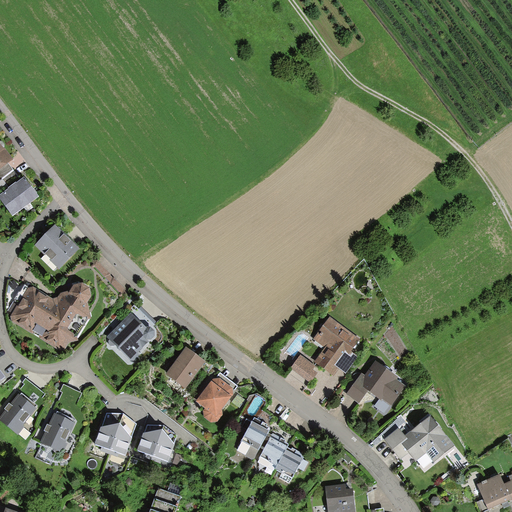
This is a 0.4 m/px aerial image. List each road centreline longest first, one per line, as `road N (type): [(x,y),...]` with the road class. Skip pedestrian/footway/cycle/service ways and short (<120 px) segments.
road 1 (residential): [(67,196),(154,287),(334,424),(410,511)]
road 2 (track): [(292,0),(359,86),(433,125),(467,155),(511,223)]
road 3 (residential): [(0,317),(10,350),(33,367),(72,359),(96,335)]
